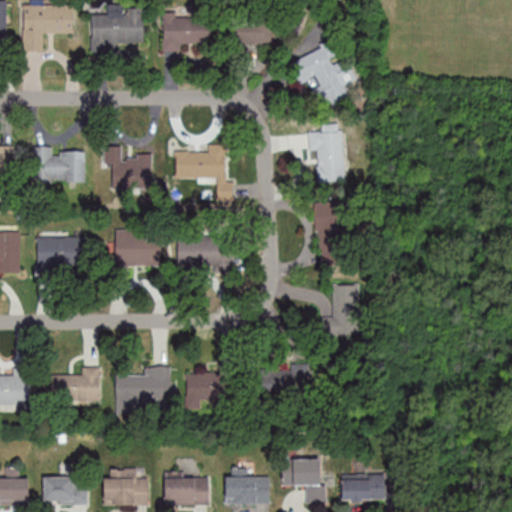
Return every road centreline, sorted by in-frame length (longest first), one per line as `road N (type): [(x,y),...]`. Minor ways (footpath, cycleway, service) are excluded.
road 1 (residential): [(234,99),(254,109),(261,124),(274,268),(265,303),(240,318),(0,321)]
road 2 (residential): [(234,99),(0,97)]
